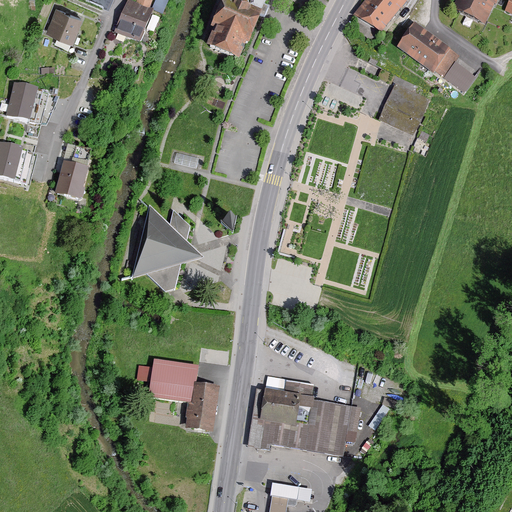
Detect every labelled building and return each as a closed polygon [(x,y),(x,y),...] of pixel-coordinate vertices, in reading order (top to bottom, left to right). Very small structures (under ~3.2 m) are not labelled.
[(104,10),(108,2),(103,0),(91,0),(90,3),(104,10)] [(139,0),(136,8),(130,5),(116,36),(144,48),(158,16),(151,13),(156,0),(139,0)] [(222,0),(212,26),(215,27),(207,48),(239,61),(246,46),(249,47),(263,13),(261,12),(266,0),(222,0)] [(365,0),(354,14),(380,35),(407,0),(365,0)] [(498,0),(456,0),(451,12),(485,28),(498,0)] [(83,20),(56,9),(46,34),(73,44),(83,20)] [(415,21),(397,46),(434,73),(452,48),(415,21)] [(455,62),(444,78),(464,93),(476,77),(455,62)] [(38,88),(14,82),(6,116),(29,122),(38,88)] [(428,104),(394,90),(379,125),(413,140),(428,104)] [(22,147),(0,142),(0,177),(14,181),(22,147)] [(70,145),(58,194),(81,200),(93,151),(70,145)] [(199,158),(177,153),(174,162),(197,168),(199,158)] [(204,257),(150,205),(131,279),(204,257)] [(199,366),(156,362),(153,362),(149,403),(189,407),(191,407),(193,386),(197,386),(199,366)] [(258,391),(250,452),(271,455),(272,449),(354,461),(361,410),(311,403),(313,388),(268,382),(266,392),(258,391)] [(220,388),(197,386),(193,386),(191,407),(189,407),(187,434),(216,437),(220,388)] [(312,489),(272,483),(270,496),(272,496),(288,498),(298,500),(310,502),(312,489)] [(288,498),(272,496),(269,511),(286,511),(287,505),(294,506),(297,505),(298,500),(288,498)]
